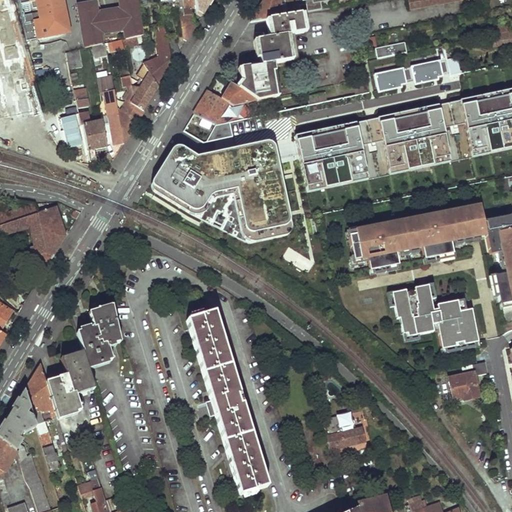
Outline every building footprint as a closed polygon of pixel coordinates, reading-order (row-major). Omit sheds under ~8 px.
[(18,0),(27,42),(33,41),(65,35),(58,0),(18,0)] [(119,0),(121,9),(102,12),(100,2),(79,6),(85,49),(93,47),(104,45),(103,34),(102,29),(106,29),(107,34),(126,31),(127,39),(137,37),(145,35),(138,0),(119,0)] [(194,0),(179,0),(183,39),(186,41),(196,24),(193,22),(192,11),(196,10),(194,0)] [(194,0),(196,10),(197,14),(201,16),(210,0),(194,0)] [(268,18),(282,16),(279,0),(263,0),(250,21),(268,18)] [(309,11),(330,7),(328,0),(322,0),(308,3),(309,11)] [(300,12),(302,12),(300,5),(286,7),(287,15),(300,12)] [(282,16),(268,18),(271,39),(293,35),(304,33),(300,12),(287,15),(282,16)] [(496,44),(511,40),(511,29),(494,33),(496,44)] [(169,42),(168,34),(158,38),(160,57),(144,64),(159,87),(173,63),(169,42)] [(257,101),(281,96),(276,64),(298,59),(293,35),(271,39),(257,41),(261,66),(241,70),(244,86),(236,88),(257,101)] [(127,39),(124,40),(124,42),(126,49),(139,45),(137,37),(127,39)] [(126,49),(124,42),(115,45),(116,51),(126,49)] [(173,63),(180,52),(175,42),(169,42),(173,63)] [(100,58),(109,56),(107,44),(104,45),(93,47),(95,60),(100,58)] [(376,46),(376,55),(405,55),(405,45),(376,46)] [(81,67),(77,51),(65,54),(67,62),(68,69),(81,67)] [(54,57),(33,61),(37,82),(53,78),(57,78),(59,87),(72,85),(68,69),(67,62),(56,65),(54,57)] [(410,67),(414,86),(443,80),(439,61),(410,67)] [(159,87),(144,64),(142,65),(140,66),(139,68),(137,73),(143,80),(133,96),(143,112),(159,87)] [(374,76),(378,94),(407,87),(403,69),(374,76)] [(133,87),(131,77),(122,79),(124,89),(133,87)] [(115,92),(113,81),(99,84),(100,94),(104,94),(115,92)] [(236,88),(228,84),(220,98),(229,104),(234,107),(257,101),(236,88)] [(369,92),(368,85),(354,88),(355,96),(369,92)] [(82,127),(90,162),(96,161),(94,151),(106,148),(105,142),(102,126),(101,124),(88,126),(84,107),(87,106),(84,89),(73,91),(75,101),(80,127),(82,127)] [(295,137),(296,142),(511,96),(511,90),(445,105),(371,121),(295,137)] [(212,132),(216,124),(221,116),(229,104),(220,98),(208,91),(186,126),(199,133),(198,135),(201,136),(202,133),(211,132),(212,132)] [(119,116),(115,92),(104,94),(109,125),(102,126),(105,142),(112,141),(113,146),(123,144),(119,116)] [(133,96),(130,92),(119,116),(123,144),(143,112),(133,96)] [(308,106),(327,101),(326,93),(307,97),(308,106)] [(306,188),(323,184),(324,190),(350,184),(349,179),(366,175),(367,181),(389,176),(388,171),(406,167),(407,172),(432,167),(431,161),(449,158),(450,163),(472,159),(470,153),(488,150),(489,155),(511,149),(511,96),(296,142),(306,188)] [(80,127),(75,101),(69,102),(70,108),(68,109),(69,116),(63,117),(66,129),(69,129),(75,157),(90,164),(90,162),(82,127),(80,127)] [(230,119),(238,118),(237,110),(229,111),(230,119)] [(216,124),(218,125),(231,123),(221,116),(216,124)] [(69,129),(66,129),(71,155),(75,157),(69,129)] [(178,146),(176,145),(174,147),(152,182),(152,185),(153,187),(189,211),(192,211),(194,210),(203,195),(205,194),(207,193),(231,188),(234,189),(235,192),(244,232),(246,235),(249,235),(288,227),(290,226),(290,223),(274,145),(272,143),(269,142),(196,158),(178,146)] [(488,150),(470,153),(472,159),(480,157),(489,155),(488,150)] [(449,158),(431,161),(432,167),(441,165),(450,163),(449,158)] [(406,167),(388,171),(389,176),(396,175),(407,172),(406,167)] [(349,179),(350,184),(353,184),(367,181),(366,175),(349,179)] [(511,177),(502,180),(504,193),(509,192),(508,186),(511,185),(511,177)] [(292,231),(290,223),(290,226),(288,227),(249,235),(246,235),(244,232),(235,192),(234,189),(231,188),(207,193),(205,194),(203,195),(194,210),(192,211),(189,211),(153,187),(152,185),(152,182),(150,186),(150,188),(151,190),(190,216),(193,216),(196,215),(207,198),(207,197),(209,196),(230,192),(232,192),(232,193),(242,242),(244,244),(247,245),(289,236),(292,234),(292,231)] [(306,188),(307,193),(324,190),(323,184),(306,188)] [(0,220),(9,218),(8,212),(10,201),(0,198),(0,220)] [(49,253),(39,215),(37,216),(35,206),(8,212),(9,218),(0,220),(0,238),(29,232),(35,249),(31,250),(38,282),(54,255),(49,253)] [(452,216),(452,212),(409,221),(410,224),(404,225),(399,226),(398,223),(356,231),(356,235),(349,236),(349,237),(353,256),(354,261),(364,259),(368,258),(370,270),(399,265),(397,252),(401,251),(418,248),(422,247),(424,260),(453,254),(451,241),(454,240),(479,235),(486,234),(490,254),(499,252),(503,251),(507,270),(507,272),(494,275),(498,295),(500,304),(511,301),(511,215),(483,221),(480,207),(463,210),(464,213),(458,214),(452,216)] [(57,211),(39,215),(49,253),(54,255),(60,247),(65,237),(57,211)] [(479,235),(454,240),(455,245),(480,240),(479,235)] [(418,248),(401,251),(402,256),(419,253),(418,248)] [(507,270),(503,251),(499,252),(502,270),(507,270)] [(453,254),(424,260),(425,265),(454,259),(453,254)] [(364,259),(354,261),(353,256),(351,257),(353,266),(365,263),(364,259)] [(399,265),(370,270),(371,275),(400,270),(399,265)] [(494,275),(489,276),(493,296),(498,295),(494,275)] [(466,347),(480,344),(474,311),(468,312),(466,301),(440,306),(440,311),(435,312),(434,307),(433,299),(431,286),(394,292),(397,306),(399,318),(402,318),(405,334),(409,333),(409,338),(421,336),(435,333),(434,326),(439,325),(440,332),(443,351),(458,348),(457,345),(461,345),(465,344),(466,347)] [(0,332),(1,333),(12,313),(0,305),(0,332)] [(122,344),(114,311),(99,315),(98,312),(90,314),(94,328),(86,331),(79,333),(85,355),(89,367),(114,360),(110,348),(122,344)] [(214,314),(186,322),(239,496),(267,487),(214,314)] [(409,338),(409,333),(405,334),(407,343),(422,340),(421,336),(409,338)] [(465,344),(461,345),(463,352),(481,349),(480,344),(466,347),(465,344)] [(458,348),(443,351),(444,356),(463,352),(461,345),(457,345),(458,348)] [(89,367),(85,355),(73,359),(64,362),(69,378),(58,381),(47,384),(57,416),(82,409),(77,392),(94,386),(89,367)] [(487,362),(466,366),(467,372),(451,376),(455,398),(470,395),(471,397),(479,395),(475,374),(489,372),(487,363),(487,362)] [(37,430),(50,471),(58,469),(45,419),(44,419),(42,414),(50,411),(54,425),(56,425),(62,446),(66,446),(57,416),(47,384),(41,366),(33,379),(25,392),(37,430)] [(317,367),(311,369),(314,379),(319,377),(317,367)] [(35,511),(46,511),(48,511),(39,482),(34,475),(28,455),(23,456),(21,448),(16,444),(19,439),(18,437),(20,433),(37,430),(25,392),(11,415),(0,432),(0,439),(14,449),(24,483),(28,489),(35,511)] [(329,435),(333,451),(368,442),(364,427),(355,429),(355,426),(356,424),(356,423),(355,422),(354,422),(352,414),(326,420),(328,430),(330,430),(331,435),(329,435)] [(0,471),(14,449),(0,439),(0,471)] [(53,481),(55,487),(62,484),(60,479),(53,481)] [(110,511),(104,491),(96,493),(101,511),(110,511)] [(385,495),(374,500),(375,504),(387,502),(385,495)] [(126,496),(109,500),(111,511),(129,506),(126,496)] [(374,500),(349,511),(389,511),(387,502),(375,504),(374,500)] [(458,511),(458,508),(446,511),(441,511),(439,503),(424,508),(421,501),(414,503),(409,504),(411,511),(458,511)] [(398,511),(395,502),(389,503),(391,511),(398,511)]
